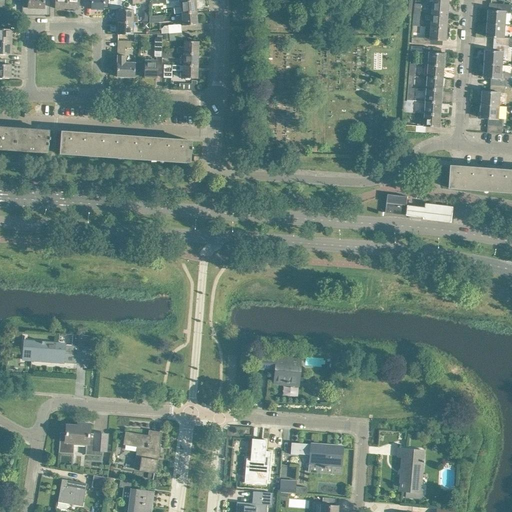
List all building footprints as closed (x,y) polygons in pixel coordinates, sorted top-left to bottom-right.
[(27,0),(28,2),(28,8),(43,8),(43,0),(27,0)] [(66,9),(66,0),(54,0),(54,9),(66,9)] [(66,0),(66,9),(78,9),(78,0),(66,0)] [(103,10),(103,0),(88,0),(89,2),(91,2),(90,9),(103,10)] [(196,12),(194,0),(191,0),(180,1),(181,8),(173,9),(173,14),(181,14),(196,12)] [(290,11),(290,3),(267,2),(267,16),(265,16),(265,18),(266,18),(266,21),(267,22),(267,28),(287,28),(288,11),(290,11)] [(448,16),(449,3),(433,2),(432,15),(448,16)] [(490,3),(490,5),(490,10),(489,10),(489,11),(489,15),(488,15),(488,24),(506,25),(506,12),(511,12),(511,5),(490,3)] [(118,11),(118,18),(118,23),(132,23),(137,23),(137,17),(132,17),(132,10),(117,10),(117,11),(118,11)] [(197,24),(196,12),(181,14),(183,26),(197,24)] [(448,28),(448,16),(432,15),(432,27),(448,28)] [(132,35),(132,23),(118,23),(118,34),(117,34),(117,35),(132,35)] [(180,24),(167,25),(167,26),(163,27),(161,30),(161,34),(168,33),(181,32),(180,24)] [(505,38),(506,25),(488,24),(487,32),(488,32),(488,36),(487,36),(487,37),(495,37),(494,44),(508,45),(509,38),(505,38)] [(447,41),(448,28),(432,27),(431,38),(431,39),(447,41)] [(0,41),(11,42),(11,30),(0,29),(0,41)] [(181,40),(181,34),(181,32),(168,33),(169,41),(181,40)] [(0,54),(11,54),(11,42),(0,41),(0,54)] [(131,48),(131,41),(117,41),(117,53),(124,53),(124,48),(131,48)] [(177,47),(177,53),(198,54),(198,42),(184,41),(183,48),(177,47)] [(507,58),(508,45),(494,44),(494,51),(486,51),(487,51),(486,56),(485,56),(485,64),(503,65),(503,57),(507,58)] [(197,66),(198,54),(177,53),(162,52),(162,58),(183,59),(183,66),(197,66)] [(425,53),(424,65),(429,65),(445,66),(446,54),(446,53),(430,52),(430,53),(425,53)] [(117,56),(117,63),(116,63),(116,77),(134,77),(134,63),(124,63),(125,56),(117,56)] [(0,78),(10,78),(10,70),(10,65),(4,65),(4,60),(0,59),(0,78)] [(144,60),(144,77),(156,77),(156,61),(144,60)] [(502,73),(503,65),(485,64),(484,73),(485,73),(485,77),(484,77),(492,78),(491,85),(505,86),(510,86),(511,73),(502,73)] [(172,65),(164,65),(163,78),(171,78),(172,65)] [(179,65),(179,71),(182,72),(182,78),(185,78),(185,80),(189,80),(189,78),(197,79),(197,66),(183,66),(179,65)] [(444,78),(445,66),(429,65),(428,77),(444,78)] [(443,90),(444,78),(428,77),(427,89),(443,90)] [(505,93),(505,86),(491,85),(491,92),(483,91),(483,92),(484,92),(483,96),(482,96),(482,105),(500,106),(501,93),(505,93)] [(442,103),(443,90),(427,89),(426,102),(442,103)] [(413,101),(408,101),(405,101),(404,112),(412,113),(413,101)] [(441,115),(442,103),(426,102),(425,114),(441,115)] [(499,119),(500,106),(482,105),(481,113),(482,113),(482,117),(481,117),(481,118),(489,119),(488,125),(502,126),(503,119),(499,119)] [(440,127),(441,115),(425,114),(424,126),(441,128),(441,127),(440,127)] [(502,134),(502,126),(488,125),(488,133),(502,134)] [(0,149),(14,151),(15,129),(2,128),(2,127),(0,126),(0,149)] [(48,137),(49,131),(35,130),(35,129),(29,129),(29,130),(15,129),(14,151),(47,153),(48,140),(49,140),(49,137),(48,137)] [(91,156),(93,134),(80,133),(80,132),(74,132),(74,133),(60,132),(58,154),(91,156)] [(124,158),(126,136),(112,135),(112,134),(106,134),(106,135),(93,134),(91,156),(124,158)] [(156,161),(158,139),(145,138),(145,137),(139,136),(139,137),(126,136),(124,158),(156,161)] [(191,147),(191,141),(177,140),(177,139),(172,138),(171,140),(158,139),(156,161),(190,163),(190,150),(192,150),(192,147),(191,147)] [(483,191),(484,169),(471,168),(471,167),(470,167),(470,169),(466,169),(466,166),(465,167),(451,166),(450,188),(451,188),(451,187),(482,190),(482,191),(483,191)] [(511,170),(504,170),(504,169),(503,169),(503,171),(498,171),(498,169),(498,170),(484,169),(483,191),(483,190),(511,191),(511,170)] [(388,194),(386,213),(407,215),(409,205),(407,205),(408,197),(388,194)] [(427,207),(409,205),(407,216),(411,216),(426,218),(425,220),(455,223),(456,216),(457,206),(427,203),(427,207)] [(88,363),(90,336),(73,335),(72,346),(64,345),(64,344),(32,342),(30,368),(31,368),(31,361),(46,362),(47,359),(54,360),(54,363),(76,364),(76,362),(88,363)] [(257,369),(259,369),(270,370),(270,366),(275,366),(274,382),(276,382),(278,385),(284,385),(285,383),(297,384),(299,359),(291,358),(291,359),(276,358),(276,357),(258,356),(257,369)] [(325,371),(324,359),(307,360),(307,372),(325,371)] [(81,426),(66,425),(65,433),(60,433),(58,452),(73,453),(74,445),(86,446),(85,454),(101,456),(102,450),(105,451),(106,435),(95,434),(94,437),(93,436),(88,435),(89,424),(82,424),(81,426)] [(159,447),(160,440),(161,434),(150,432),(150,430),(148,437),(126,433),(124,445),(138,447),(136,457),(134,469),(154,472),(156,460),(154,459),(155,454),(157,455),(158,447),(159,447)] [(252,439),(250,461),(252,461),(251,475),(252,475),(252,480),(269,481),(270,466),(269,465),(269,462),(270,462),(271,451),(265,451),(266,440),(252,439)] [(328,446),(291,443),(290,455),(298,455),(298,453),(310,454),(309,466),(324,467),(324,468),(327,468),(332,468),(331,473),(340,474),(342,449),(328,448),(328,446)] [(406,491),(405,498),(419,499),(422,496),(423,489),(420,486),(417,485),(418,475),(421,475),(422,462),(423,462),(423,461),(423,451),(398,449),(398,457),(402,457),(399,491),(406,491)] [(106,489),(108,477),(94,475),(92,486),(106,489)] [(154,494),(154,491),(130,488),(132,481),(120,479),(119,487),(123,487),(121,501),(128,502),(126,511),(151,511),(153,498),(151,497),(151,493),(154,494)] [(86,484),(76,482),(61,480),(58,502),(67,504),(68,503),(82,506),(86,484)] [(295,482),(291,481),(281,481),(280,492),(294,493),(295,482)] [(337,496),(337,488),(317,487),(317,495),(337,496)] [(265,511),(266,505),(271,505),(272,493),(252,492),(251,503),(237,502),(235,511),(265,511)]
